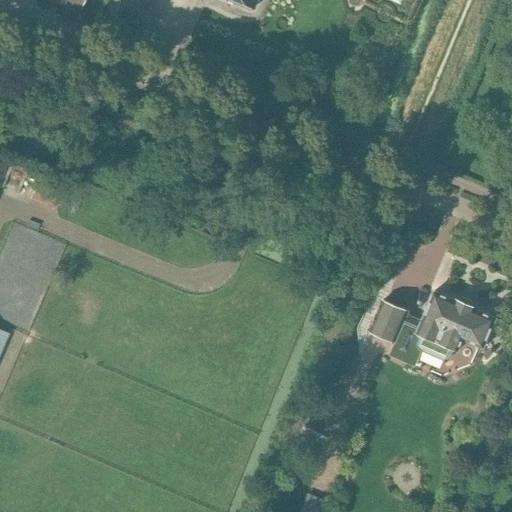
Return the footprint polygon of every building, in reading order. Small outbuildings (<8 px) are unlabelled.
[(52,0),(66,5),(65,8),(74,11),(75,8),(79,10),(83,0),(52,0)] [(232,0),(252,8),(255,0),(232,0)] [(52,209),(61,188),(39,179),(30,199),(52,209)] [(454,299),(434,290),(421,320),(407,315),(408,311),(384,300),(370,331),(396,342),(403,326),(416,331),(415,333),(419,334),(416,342),(419,350),(443,361),(451,358),(455,350),(459,351),(464,340),(483,348),(497,317),(477,308),(477,307),(473,306),(473,301),(464,297),(460,300),(455,298),(454,299)] [(319,511),(324,500),(306,493),(298,511),(319,511)]
